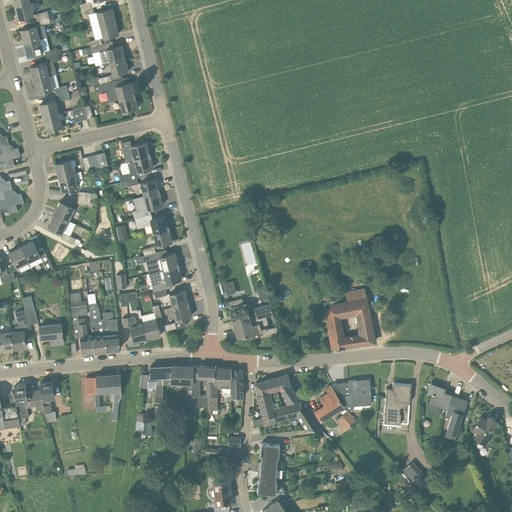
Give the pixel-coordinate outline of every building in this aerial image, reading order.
[(79,5),(81,10),(92,7),(91,1),(79,5)] [(30,2),(15,6),(18,20),(33,15),(30,2)] [(58,7),(60,15),(67,13),(65,6),(58,7)] [(92,7),(81,10),(82,16),(94,13),(92,7)] [(100,25),(116,21),(112,8),(97,12),(100,25)] [(37,20),(49,17),(47,11),(35,14),(37,20)] [(49,17),(37,20),(38,26),(21,30),(24,43),(40,39),(43,38),(40,26),(50,23),(50,22),(49,17)] [(119,34),(116,21),(100,25),(103,38),(119,34)] [(43,53),(40,39),(24,43),(27,57),(43,53)] [(91,47),(102,44),(101,39),(89,42),(91,47)] [(102,44),(91,47),(92,53),(99,51),(102,64),(109,62),(125,58),(122,45),(114,47),(112,41),(102,44)] [(87,54),(92,53),(91,47),(86,48),(86,49),(82,50),(84,55),(87,54)] [(46,57),(58,54),(56,48),(44,51),(46,57)] [(58,54),(46,57),(47,63),(60,60),(58,54)] [(128,71),(125,58),(109,62),(113,75),(128,71)] [(46,63),(30,67),(34,80),(49,76),(46,63)] [(53,90),(49,76),(34,80),(37,94),(53,90)] [(110,76),(99,79),(100,84),(112,81),(110,76)] [(100,84),(99,79),(98,77),(89,80),(91,87),(97,85),(100,84)] [(119,99),(135,95),(131,82),(123,85),(122,79),(112,81),(100,84),(97,85),(98,90),(107,92),(110,102),(119,99)] [(56,94),(68,91),(66,85),(54,88),(56,94)] [(69,97),(68,91),(56,94),(57,100),(69,97)] [(135,95),(119,99),(122,112),(138,108),(135,95)] [(59,113),(55,100),(40,104),(43,117),(59,113)] [(90,105),(84,107),(87,119),(93,118),(90,105)] [(87,119),(84,107),(78,108),(81,121),(87,119)] [(75,122),(81,121),(78,108),(72,110),(74,117),(75,122)] [(59,113),(43,117),(47,131),(62,127),(59,113)] [(0,153),(2,153),(1,145),(9,143),(7,136),(0,137),(0,153)] [(127,161),(134,159),(150,155),(147,142),(131,146),(130,141),(121,144),(126,161),(127,161)] [(10,151),(9,143),(1,145),(2,153),(0,153),(0,161),(4,161),(6,168),(14,166),(12,159),(20,157),(18,149),(10,151)] [(99,167),(105,165),(102,153),(96,155),(99,167)] [(88,156),(92,168),(99,167),(96,155),(96,154),(88,156)] [(150,155),(134,159),(127,161),(127,162),(124,163),(128,174),(118,176),(120,182),(137,178),(135,172),(153,168),(150,155)] [(86,170),(92,168),(88,156),(82,158),(86,170)] [(55,164),(58,177),(74,173),(71,160),(55,164)] [(74,173),(58,177),(62,190),(77,186),(74,173)] [(4,191),(12,189),(10,181),(2,183),(0,176),(0,175),(0,199),(5,198),(4,191)] [(138,184),(137,178),(120,182),(121,188),(127,187),(138,184)] [(140,183),(144,196),(160,192),(156,179),(140,183)] [(5,198),(0,199),(0,216),(2,216),(0,208),(7,206),(9,214),(18,212),(16,204),(23,202),(21,194),(14,196),(12,189),(4,191),(5,198)] [(160,192),(144,196),(147,209),(163,205),(160,192)] [(60,201),(54,214),(69,221),(75,208),(60,201)] [(133,212),(135,218),(146,215),(145,209),(133,212)] [(69,221),(54,214),(48,226),(62,233),(69,221)] [(151,214),(146,215),(135,218),(137,228),(151,224),(153,233),(169,229),(166,216),(153,220),(151,214)] [(77,226),(74,234),(79,236),(83,228),(77,226)] [(119,242),(127,240),(124,229),(116,231),(119,242)] [(172,242),(169,229),(153,233),(157,246),(172,242)] [(76,246),(78,241),(75,240),(76,239),(65,233),(62,239),(76,246)] [(21,247),(29,262),(31,267),(43,261),(47,270),(53,268),(43,249),(38,251),(33,241),(21,247)] [(144,255),(156,252),(154,246),(142,250),(144,255)] [(29,262),(21,247),(9,253),(17,268),(29,262)] [(157,258),(156,252),(144,255),(145,261),(157,258)] [(163,270),(179,266),(175,253),(160,257),(163,270)] [(216,262),(221,268),(226,264),(221,258),(216,262)] [(361,260),(365,273),(372,271),(369,258),(361,260)] [(0,273),(1,273),(3,283),(9,282),(8,274),(6,264),(0,265),(0,264),(0,273)] [(182,279),(179,266),(163,270),(148,274),(152,287),(153,293),(165,289),(170,288),(171,286),(170,282),(182,279)] [(320,283),(343,278),(340,266),(317,271),(320,283)] [(118,288),(119,288),(126,287),(125,274),(117,275),(118,288)] [(20,284),(26,282),(25,276),(18,277),(20,284)] [(223,283),(227,295),(238,291),(234,279),(223,283)] [(260,301),(268,298),(265,286),(257,289),(260,301)] [(325,306),(340,303),(338,295),(337,295),(336,287),(321,290),(325,306)] [(347,302),(366,299),(364,288),(345,291),(347,302)] [(167,295),(165,289),(153,293),(155,298),(167,295)] [(169,294),(173,307),(188,303),(185,290),(169,294)] [(92,335),(87,336),(86,323),(85,318),(78,319),(78,315),(87,314),(86,301),(81,301),(80,292),(69,293),(70,302),(71,315),(74,338),(80,337),(82,353),(94,351),(92,335)] [(134,299),(133,293),(126,294),(120,294),(121,306),(127,306),(127,299),(134,299)] [(24,310),(33,307),(30,296),(21,298),(24,310)] [(228,302),(233,323),(273,313),(270,304),(255,308),(246,304),(246,303),(243,303),(242,299),(228,302)] [(340,303),(325,306),(324,306),(331,337),(333,349),(344,347),(338,316),(357,313),(361,333),(354,334),(357,345),(375,342),(373,331),(366,299),(347,302),(340,303)] [(104,332),(104,326),(103,320),(103,319),(100,319),(99,307),(97,307),(97,303),(88,304),(90,319),(92,333),(92,335),(94,351),(107,350),(105,334),(104,332)] [(188,303),(173,307),(176,322),(165,325),(166,331),(186,326),(184,318),(192,316),(188,303)] [(156,318),(161,317),(158,305),(152,307),(156,318)] [(36,318),(33,307),(24,310),(23,310),(24,313),(28,325),(38,322),(36,318)] [(15,332),(11,332),(13,348),(26,347),(25,337),(31,336),(28,325),(24,313),(23,310),(15,312),(18,326),(15,327),(15,332)] [(273,313),(233,323),(237,338),(266,330),(267,335),(278,332),(276,326),(269,328),(266,316),(273,314),(273,313)] [(63,343),(61,324),(60,315),(36,318),(38,322),(40,327),(41,337),(50,336),(51,344),(63,343)] [(120,349),(118,331),(117,319),(109,319),(103,320),(104,326),(104,332),(105,334),(107,350),(120,349)] [(137,326),(135,320),(128,322),(128,327),(129,328),(131,327),(135,343),(148,339),(143,324),(137,326)] [(156,320),(143,324),(148,339),(160,336),(156,320)] [(0,349),(13,348),(11,332),(0,333),(0,349)] [(192,395),(192,390),(194,366),(170,365),(163,366),(163,385),(170,385),(170,383),(187,383),(187,390),(192,390),(192,395)] [(163,385),(163,366),(150,367),(150,378),(150,380),(156,380),(156,402),(163,402),(163,385)] [(200,395),(199,377),(199,367),(194,366),(192,390),(192,395),(192,397),(192,407),(200,407),(208,406),(207,395),(200,395)] [(215,367),(199,367),(199,377),(206,377),(207,395),(218,395),(218,393),(218,386),(215,367)] [(231,368),(215,367),(218,386),(218,393),(222,393),(227,396),(232,395),(232,386),(231,370),(231,368)] [(232,370),(231,370),(232,386),(232,395),(232,397),(243,397),(241,370),(232,370)] [(122,391),(120,373),(96,375),(96,377),(86,378),(87,394),(95,393),(98,393),(114,391),(122,391)] [(148,387),(148,375),(141,375),(140,387),(148,387)] [(254,384),(257,394),(269,392),(273,407),(279,405),(278,402),(279,401),(276,390),(280,389),(283,392),(281,393),(284,398),(283,399),(287,403),(299,397),(289,382),(287,375),(254,384)] [(44,409),(45,413),(46,422),(56,420),(55,411),(51,412),(50,400),(48,400),(47,398),(55,397),(52,381),(40,383),(41,391),(44,409)] [(356,383),(355,381),(349,381),(350,395),(340,395),(344,405),(348,409),(362,408),(362,409),(371,409),(371,404),(369,382),(356,383)] [(408,424),(411,385),(394,384),(393,389),(387,389),(384,422),(408,424)] [(27,424),(26,416),(28,415),(27,407),(35,406),(36,410),(44,409),(41,391),(27,393),(26,385),(13,387),(16,403),(16,404),(18,417),(20,425),(27,424)] [(448,409),(452,396),(443,393),(444,390),(431,385),(428,393),(433,395),(428,408),(430,409),(428,413),(438,417),(441,407),(447,409),(448,409)] [(320,420),(344,405),(331,386),(326,389),(329,393),(320,398),(325,405),(315,411),(320,420)] [(122,391),(114,391),(114,393),(110,393),(110,401),(114,401),(112,413),(110,412),(110,418),(112,419),(112,420),(117,421),(119,401),(121,394),(122,391)] [(263,417),(259,421),(261,425),(276,420),(277,420),(273,407),(269,392),(257,394),(263,417)] [(100,406),(98,393),(95,393),(96,412),(106,411),(110,410),(110,405),(100,406)] [(207,395),(208,406),(208,410),(218,410),(218,395),(207,395)] [(462,414),(467,401),(452,396),(448,409),(447,409),(445,416),(451,418),(446,434),(454,437),(462,414)] [(273,407),(277,420),(296,416),(306,430),(320,428),(317,424),(301,399),(287,403),(279,405),(273,407)] [(20,425),(18,417),(16,404),(2,406),(4,421),(0,421),(0,429),(3,429),(20,425)] [(347,432),(357,423),(347,410),(336,419),(347,432)] [(486,438),(496,421),(489,416),(486,421),(480,417),(473,429),(479,433),(475,439),(486,446),(489,440),(486,438)] [(150,423),(136,422),(135,433),(149,435),(150,423)] [(239,446),(240,437),(228,436),(228,445),(239,446)] [(262,455),(277,456),(279,457),(280,445),(261,444),(260,455),(262,455)] [(9,462),(7,454),(1,456),(3,464),(6,463),(8,472),(12,471),(9,462)] [(261,467),(276,468),(277,456),(262,455),(261,467)] [(328,469),(340,466),(338,459),(326,462),(328,469)] [(418,489),(428,480),(412,461),(403,470),(418,489)] [(67,475),(85,473),(85,467),(84,464),(74,465),(75,469),(66,470),(67,475)] [(275,482),(276,468),(261,467),(260,480),(260,481),(275,482)] [(228,483),(231,482),(230,472),(217,474),(218,482),(213,482),(214,489),(213,489),(211,490),(210,491),(210,492),(210,493),(210,495),(210,496),(211,497),(212,498),(214,498),(215,498),(216,505),(231,503),(231,501),(232,501),(232,494),(230,495),(228,483)] [(260,481),(260,480),(258,480),(257,492),(276,493),(277,482),(275,482),(260,481)] [(338,492),(342,491),(351,489),(350,481),(337,484),(338,492)] [(263,511),(279,511),(283,510),(284,509),(278,499),(263,510),(263,511)]
